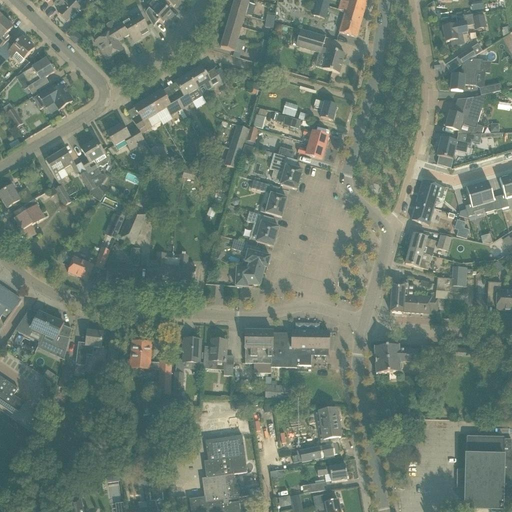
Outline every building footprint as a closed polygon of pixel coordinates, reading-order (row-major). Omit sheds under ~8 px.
[(94,3),(90,0),(88,0),(80,10),(69,0),(57,0),(55,3),(54,4),(61,11),(58,14),(67,23),(69,21),(74,25),(94,3)] [(156,0),(157,0),(161,4),(167,9),(170,5),(173,8),(177,4),(179,6),(184,0),(183,0),(156,0)] [(237,0),(234,0),(231,12),(245,16),(248,3),(237,0)] [(338,10),(362,18),(367,0),(348,0),(347,3),(341,1),(338,10)] [(316,3),(312,16),(324,19),(328,7),(316,3)] [(149,10),(145,14),(146,16),(153,28),(160,21),(163,24),(166,20),(168,22),(174,16),(167,9),(161,4),(156,9),(152,13),(150,12),(149,10)] [(356,38),(362,18),(338,10),(338,11),(345,12),(339,33),(356,38)] [(228,24),(241,28),(245,16),(231,12),(228,24)] [(453,27),(443,29),(446,43),(451,42),(452,47),(461,45),(464,45),(462,35),(467,33),(466,29),(466,27),(473,26),(473,28),(474,32),(486,29),(484,17),(473,19),(472,16),(455,19),(457,26),(453,27)] [(12,29),(2,18),(0,20),(0,50),(9,41),(4,37),(12,29)] [(116,27),(123,39),(129,35),(134,44),(140,40),(139,39),(150,33),(142,20),(131,26),(128,20),(116,27)] [(238,40),(241,28),(228,24),(224,36),(238,40)] [(123,39),(116,27),(110,31),(111,33),(95,43),(96,42),(100,48),(99,49),(106,61),(119,53),(119,52),(119,53),(114,44),(123,39)] [(301,30),(296,48),(319,55),(326,57),(322,70),(339,74),(344,55),(328,50),(323,49),(326,38),(301,30)] [(70,32),(68,31),(65,34),(68,37),(69,36),(77,44),(81,46),(84,42),(83,39),(78,34),(73,32),(73,33),(71,31),(70,32)] [(234,52),(238,40),(224,36),(220,48),(234,52)] [(15,45),(6,55),(12,60),(13,58),(20,65),(24,60),(27,57),(34,49),(27,42),(28,41),(24,37),(23,39),(22,38),(15,45)] [(471,49),(457,58),(462,66),(470,60),(476,57),(471,49)] [(275,50),(272,60),(278,62),(281,51),(275,50)] [(49,85),(45,79),(54,73),(46,60),(38,65),(32,69),(22,74),(30,87),(28,89),(31,95),(37,92),(41,90),(49,85)] [(452,76),(451,91),(463,93),(463,86),(475,87),(476,73),(480,73),(481,62),(481,61),(470,60),(462,66),(461,77),(452,76)] [(189,76),(197,90),(204,86),(209,94),(218,88),(222,85),(214,72),(215,74),(207,78),(201,68),(189,76)] [(180,92),(174,96),(182,110),(193,103),(192,102),(193,101),(195,103),(202,98),(197,90),(189,76),(175,84),(180,92)] [(493,86),(479,90),(481,97),(494,94),(501,92),(499,85),(493,86)] [(54,86),(33,99),(40,111),(54,102),(54,103),(59,110),(72,102),(63,87),(57,91),(54,86)] [(161,92),(148,100),(157,115),(166,109),(170,116),(182,110),(174,96),(166,101),(161,92)] [(445,120),(443,127),(446,127),(445,128),(459,132),(458,135),(459,135),(468,135),(482,135),(483,128),(477,126),(480,116),(482,108),(484,102),(486,96),(473,99),(467,119),(463,118),(463,117),(459,116),(450,113),(447,121),(445,120)] [(132,121),(136,128),(140,135),(151,128),(147,121),(157,115),(148,100),(134,109),(141,119),(134,123),(133,121),(132,121)] [(316,101),(314,106),(313,111),(321,113),(320,119),(323,119),(332,122),(332,121),(336,108),(337,107),(316,101)] [(286,103),(282,115),(290,117),(294,118),(297,107),(286,103)] [(10,105),(3,109),(6,114),(13,110),(10,105)] [(16,130),(21,126),(24,125),(14,109),(13,110),(6,114),(16,130)] [(300,114),(298,120),(301,121),(307,123),(309,117),(300,114)] [(290,117),(282,115),(282,116),(278,116),(278,117),(276,122),(283,124),(283,126),(298,130),(301,121),(298,120),(290,117)] [(257,117),(254,128),(262,130),(265,119),(258,117),(257,117)] [(140,135),(136,128),(127,134),(122,126),(107,135),(115,148),(125,141),(131,151),(145,142),(140,135)] [(242,154),(244,146),(250,131),(237,127),(230,150),(242,154)] [(250,131),(244,146),(252,149),(254,144),(255,144),(258,130),(257,130),(250,128),(250,131)] [(310,145),(325,149),(328,138),(305,131),(303,137),(312,139),(310,145)] [(459,135),(458,135),(457,143),(441,140),(437,157),(454,161),(456,151),(466,153),(467,147),(471,148),(472,143),(479,145),(482,135),(468,135),(459,135)] [(435,138),(430,154),(435,156),(441,139),(435,138)] [(86,159),(80,162),(86,173),(96,189),(99,188),(101,186),(107,179),(101,175),(97,168),(100,167),(102,168),(107,165),(108,162),(104,156),(101,150),(95,141),(81,150),(86,159)] [(321,161),(325,149),(310,145),(309,151),(300,148),(298,154),(321,161)] [(166,158),(166,153),(167,153),(165,149),(154,148),(149,151),(154,157),(166,158)] [(65,150),(55,156),(64,171),(70,167),(75,175),(79,173),(71,159),(65,150)] [(242,155),(242,154),(230,150),(225,167),(237,170),(242,155)] [(296,191),(302,172),(291,168),(293,161),(274,155),(273,158),(269,170),(278,173),(278,175),(280,176),(278,185),(280,185),(280,186),(296,191)] [(58,175),(64,171),(55,156),(45,162),(50,171),(59,185),(63,183),(58,175)] [(192,183),(195,174),(185,171),(182,179),(192,183)] [(96,189),(86,173),(79,177),(89,193),(96,189)] [(503,196),(498,198),(502,210),(508,209),(506,200),(511,198),(511,183),(510,177),(506,179),(505,177),(500,179),(500,180),(499,180),(503,196)] [(266,185),(253,182),(251,190),(264,193),(266,185)] [(423,182),(417,202),(434,207),(434,206),(436,199),(441,200),(445,189),(439,188),(439,187),(423,182)] [(487,184),(477,187),(483,207),(483,206),(493,203),(493,204),(494,203),(496,211),(496,212),(502,210),(498,198),(493,199),(488,183),(487,183),(487,184)] [(11,187),(0,194),(0,198),(7,209),(15,204),(19,202),(20,202),(23,207),(33,201),(26,190),(16,196),(11,187)] [(470,206),(465,207),(466,211),(468,218),(474,217),(473,214),(484,210),(483,206),(483,207),(477,187),(466,190),(465,190),(470,206)] [(64,208),(71,203),(61,188),(54,192),(56,195),(64,208)] [(102,193),(99,188),(96,189),(89,193),(89,194),(93,198),(102,193)] [(102,192),(102,193),(93,198),(100,203),(105,194),(102,192)] [(285,206),(286,199),(265,194),(262,205),(267,207),(265,214),(281,219),(284,209),(283,209),(284,205),(285,206)] [(32,202),(22,208),(23,208),(23,207),(27,213),(22,216),(14,221),(14,222),(16,221),(22,231),(20,232),(21,233),(21,232),(26,241),(36,235),(31,227),(42,220),(36,210),(38,208),(34,201),(32,202)] [(158,208),(157,214),(161,215),(161,216),(173,219),(176,204),(164,202),(162,209),(158,208)] [(416,207),(411,222),(428,227),(434,207),(417,202),(415,206),(416,207)] [(213,218),(216,211),(210,208),(207,215),(213,218)] [(131,209),(118,239),(134,246),(147,216),(131,209)] [(460,213),(458,217),(468,220),(468,218),(466,211),(460,213)] [(273,248),(278,229),(268,226),(270,219),(260,216),(249,213),(246,222),(254,225),(252,230),(259,232),(256,243),(263,245),(273,248)] [(116,217),(110,230),(119,233),(124,220),(116,217)] [(457,221),(454,230),(458,232),(456,238),(466,241),(469,232),(463,230),(465,224),(457,221)] [(69,241),(49,224),(41,233),(48,239),(35,255),(41,260),(42,259),(49,266),(64,248),(63,248),(69,241)] [(409,250),(422,254),(431,257),(433,250),(434,246),(435,242),(423,238),(413,236),(409,250)] [(452,240),(440,237),(437,250),(448,253),(449,250),(452,240)] [(490,237),(481,240),(482,244),(489,246),(492,244),(490,237)] [(231,250),(244,253),(247,244),(234,241),(231,250)] [(118,244),(112,248),(115,253),(121,249),(118,244)] [(73,259),(68,274),(87,281),(93,267),(102,271),(109,252),(102,249),(97,261),(90,258),(87,264),(73,259)] [(422,254),(409,250),(405,265),(415,268),(427,271),(431,257),(422,254)] [(130,251),(130,264),(133,264),(132,268),(138,268),(139,252),(130,251)] [(248,271),(263,275),(264,269),(267,269),(268,264),(269,265),(270,260),(270,259),(270,258),(260,256),(248,252),(246,261),(243,260),(241,270),(248,271)] [(147,271),(147,281),(195,284),(195,274),(196,269),(194,269),(194,266),(179,265),(179,260),(165,259),(165,264),(156,263),(148,263),(147,271)] [(110,262),(108,280),(131,282),(132,268),(133,264),(130,264),(110,262)] [(498,262),(491,266),(496,274),(503,270),(498,262)] [(452,268),(452,280),(466,281),(466,275),(475,276),(475,273),(472,273),(472,271),(466,271),(466,270),(452,268)] [(237,289),(240,289),(242,289),(242,288),(247,288),(247,286),(260,287),(263,275),(248,271),(241,270),(237,270),(235,288),(237,288),(237,289)] [(451,286),(451,287),(465,288),(466,281),(452,280),(451,286)] [(392,285),(390,304),(403,305),(404,297),(407,297),(407,296),(414,297),(414,296),(415,287),(407,286),(408,282),(401,281),(401,286),(392,285)] [(511,311),(511,292),(500,291),(501,284),(488,283),(486,307),(487,307),(487,302),(497,303),(496,311),(511,311)] [(8,321),(21,301),(0,286),(0,319),(2,317),(8,321)] [(403,305),(390,304),(390,313),(403,314),(430,315),(430,312),(437,312),(438,302),(438,298),(414,297),(414,296),(414,297),(407,296),(407,297),(404,297),(403,305)] [(24,318),(15,332),(28,338),(31,331),(43,336),(51,319),(38,313),(38,315),(33,325),(30,323),(31,323),(25,319),(24,318)] [(51,319),(43,336),(55,341),(49,354),(63,361),(69,339),(61,337),(61,338),(59,337),(58,336),(63,326),(64,325),(51,319)] [(272,332),(271,332),(271,333),(246,332),(245,332),(245,342),(244,365),(254,366),(254,375),(270,375),(271,368),(271,334),(272,334),(272,332)] [(78,343),(75,365),(85,367),(87,355),(92,356),(94,349),(100,350),(101,344),(102,334),(87,333),(86,342),(86,344),(78,343)] [(271,368),(287,369),(297,369),(297,367),(311,367),(311,357),(328,357),(328,350),(329,333),(292,333),(292,335),(272,334),(271,334),(271,368)] [(183,342),(182,350),(184,350),(183,364),(191,364),(200,364),(201,341),(192,340),(193,338),(185,338),(185,340),(184,340),(184,342),(183,342)] [(204,348),(203,364),(203,365),(203,370),(215,371),(216,364),(225,364),(227,343),(212,341),(211,348),(205,348),(204,348)] [(126,361),(126,369),(130,370),(132,370),(132,371),(132,372),(133,374),(134,375),(135,376),(136,377),(138,377),(139,378),(141,378),(142,377),(143,377),(144,376),(145,376),(146,374),(147,373),(147,372),(148,371),(149,371),(159,371),(160,364),(150,364),(150,363),(150,354),(151,344),(132,343),(131,353),(131,362),(126,361)] [(434,347),(422,346),(421,357),(434,358),(434,347)] [(399,347),(374,349),(376,375),(386,375),(400,374),(400,363),(417,364),(418,352),(399,351),(399,347)] [(451,349),(450,356),(476,358),(476,351),(451,349)] [(159,371),(158,394),(161,395),(169,395),(172,364),(160,363),(160,364),(159,371)] [(224,366),(223,377),(232,378),(233,367),(224,366)] [(43,377),(55,386),(60,379),(47,371),(43,377)] [(64,371),(60,388),(68,390),(72,372),(64,371)] [(182,397),(184,375),(176,374),(173,396),(182,397)] [(0,400),(7,405),(8,405),(19,412),(25,404),(18,399),(13,396),(14,395),(18,389),(7,382),(0,377),(0,400)] [(271,387),(265,387),(265,401),(291,402),(292,388),(271,387)] [(277,407),(256,410),(257,417),(278,414),(277,407)] [(321,428),(340,425),(339,421),(338,421),(336,410),(326,412),(316,414),(318,424),(320,423),(321,428)] [(36,411),(32,417),(34,418),(43,425),(47,419),(36,411)] [(34,418),(30,423),(34,426),(40,430),(43,425),(34,418)] [(340,425),(321,428),(324,440),(324,441),(325,441),(327,447),(335,445),(339,439),(341,438),(339,429),(341,428),(340,425)] [(457,478),(456,488),(465,489),(464,502),(464,509),(495,510),(504,510),(504,503),(511,502),(511,450),(511,440),(504,440),(504,439),(495,438),(495,436),(475,435),(475,440),(466,440),(465,471),(457,471),(457,478)] [(204,498),(189,500),(190,511),(240,511),(239,506),(239,503),(237,503),(236,499),(249,497),(248,488),(241,489),(239,479),(235,480),(234,476),(247,474),(246,464),(245,457),(242,437),(205,442),(208,462),(204,463),(206,479),(202,480),(204,498)] [(300,457),(293,458),(294,464),(302,462),(321,458),(322,459),(328,457),(338,455),(336,445),(335,445),(327,447),(300,453),(300,457)] [(325,467),(316,469),(317,477),(324,476),(325,483),(331,483),(347,481),(345,466),(325,468),(325,467)] [(119,472),(107,474),(107,478),(113,477),(114,482),(120,481),(119,472)] [(309,486),(303,487),(304,495),(310,494),(326,492),(325,483),(309,486)] [(149,490),(150,503),(164,501),(162,488),(149,490)] [(332,494),(312,498),(315,511),(339,511),(338,501),(334,502),(332,494)] [(301,510),(298,496),(291,498),(294,511),(301,510)] [(280,500),(281,507),(290,505),(288,498),(280,500)] [(82,511),(80,500),(67,502),(69,511),(82,511)]
